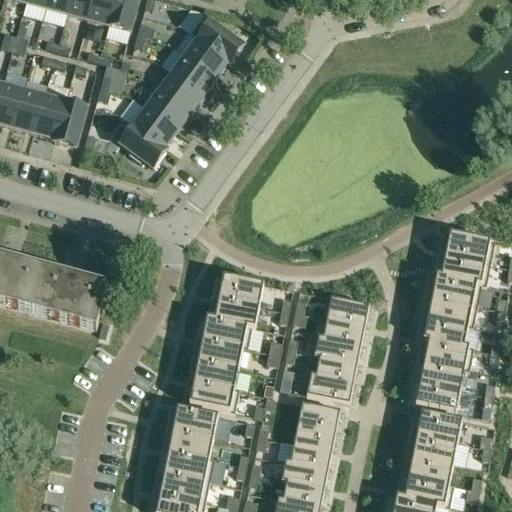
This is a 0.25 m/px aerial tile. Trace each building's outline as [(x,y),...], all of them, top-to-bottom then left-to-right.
[(46,13),(49,0),(27,0),(26,6),(25,7),(46,13)] [(49,0),(46,13),(67,19),(72,0),(49,0)] [(72,0),(67,19),(88,24),(94,0),(72,0)] [(94,0),(88,24),(109,30),(116,0),(94,0)] [(116,0),(109,30),(131,36),(140,0),(116,0)] [(148,2),(144,13),(152,15),(155,4),(148,2)] [(228,66),(230,67),(244,48),(233,40),(235,38),(224,30),(222,32),(211,24),(198,43),(229,65),(228,66)] [(140,28),(137,40),(145,42),(148,30),(140,28)] [(4,39),(2,46),(14,50),(16,42),(4,39)] [(137,40),(134,51),(142,53),(145,42),(137,40)] [(16,42),(14,50),(26,53),(27,46),(16,42)] [(198,43),(185,60),(216,82),(228,66),(229,65),(198,43)] [(47,45),(45,53),(57,56),(59,49),(47,45)] [(2,46),(0,53),(12,57),(14,50),(2,46)] [(59,49),(57,56),(68,60),(70,52),(59,49)] [(14,50),(12,57),(24,60),(26,53),(14,50)] [(89,57),(87,64),(99,68),(101,60),(89,57)] [(43,60),(41,68),(53,71),(55,63),(43,60)] [(101,60),(99,68),(106,70),(110,71),(112,63),(101,60)] [(172,77),(203,100),(216,82),(185,60),(172,77)] [(55,63),(53,71),(64,74),(67,66),(55,63)] [(123,65),(119,77),(127,79),(130,67),(123,65)] [(76,69),(74,76),(85,80),(87,72),(76,69)] [(106,70),(104,81),(111,83),(114,72),(110,71),(106,70)] [(159,96),(190,118),(192,119),(194,117),(192,115),(201,102),(203,103),(205,101),(203,100),(172,77),(159,96)] [(104,81),(100,92),(108,94),(111,83),(104,81)] [(3,89),(0,100),(0,127),(14,131),(24,95),(3,89)] [(100,92),(97,104),(105,106),(108,94),(100,92)] [(14,131),(35,137),(45,100),(24,95),(14,131)] [(147,113),(177,136),(190,118),(159,96),(147,113)] [(56,143),(66,107),(66,106),(45,100),(35,137),(55,142),(56,143)] [(87,112),(66,106),(66,107),(56,143),(55,142),(54,145),(77,151),(87,112)] [(134,130),(164,153),(165,152),(177,136),(147,113),(134,130)] [(142,164),(153,172),(167,154),(165,152),(164,153),(134,130),(120,148),(131,157),(129,159),(140,167),(142,164)] [(84,150),(92,153),(95,141),(87,139),(84,150)] [(450,238),(445,261),(490,270),(495,247),(490,247),(489,246),(450,238)] [(46,274),(0,261),(0,308),(34,317),(46,274)] [(441,281),(441,282),(482,290),(481,291),(486,292),(490,270),(445,261),(441,281)] [(108,291),(46,274),(34,317),(96,334),(108,291)] [(436,280),(432,302),(477,311),(481,291),(482,290),(441,282),(441,281),(436,280)] [(223,282),(219,304),(259,312),(264,290),(228,282),(223,282)] [(432,302),(427,323),(468,331),(473,332),(477,311),(432,302)] [(331,303),(327,324),(365,332),(369,311),(331,303)] [(498,303),(496,315),(504,316),(506,304),(498,303)] [(215,324),(215,325),(252,332),(252,333),(255,334),(259,312),(219,304),(215,324)] [(283,304),(281,316),(289,318),(291,306),(283,304)] [(298,306),(295,318),(303,319),(306,307),(298,306)] [(496,315),(495,327),(503,329),(504,316),(496,315)] [(281,316),(279,328),(287,329),(289,318),(281,316)] [(295,318),(293,329),(305,332),(307,320),(303,319),(295,318)] [(207,322),(202,344),(243,352),(248,353),(252,333),(252,332),(215,325),(215,324),(207,322)] [(427,323),(423,345),(428,346),(428,345),(464,353),(465,351),(468,331),(427,323)] [(323,342),(323,343),(361,350),(365,332),(327,324),(323,342)] [(318,341),(315,361),(358,369),(361,350),(323,343),(323,342),(319,341),(318,341)] [(290,343),(288,355),(296,357),(298,345),(290,343)] [(202,344),(198,366),(239,374),(243,352),(202,344)] [(428,346),(424,366),(465,375),(469,376),(474,353),(465,351),(464,353),(428,345),(428,346)] [(271,346),(269,358),(280,360),(283,348),(271,346)] [(492,346),(491,358),(498,360),(500,347),(492,346)] [(288,355),(285,367),(293,369),(296,357),(288,355)] [(269,358),(266,369),(278,371),(280,360),(269,358)] [(491,358),(489,369),(497,370),(498,360),(491,358)] [(315,361),(311,379),(354,388),(358,369),(315,361)] [(198,366),(194,387),(235,395),(239,374),(198,366)] [(424,366),(420,388),(461,396),(465,375),(424,366)] [(284,374),(280,394),(290,396),(294,376),(284,374)] [(311,379),(307,400),(350,409),(354,388),(311,379)] [(194,387),(190,409),(235,418),(239,396),(235,395),(194,387)] [(420,388),(416,410),(456,418),(461,396),(420,388)] [(266,389),(264,401),(266,401),(272,402),(274,390),(266,389)] [(486,389),(484,401),(493,402),(494,390),(486,389)] [(264,412),(264,413),(272,415),(274,403),(272,402),(266,401),(264,412)] [(484,401),(483,413),(491,414),(493,402),(484,401)] [(302,408),(298,429),(336,437),(340,416),(302,408)] [(256,410),(254,422),(262,424),(264,413),(264,412),(256,410)] [(177,413),(173,435),(214,443),(218,421),(180,414),(177,413)] [(421,418),(417,440),(457,448),(462,426),(421,418)] [(247,427),(245,439),(253,440),(255,428),(247,427)] [(261,429),(258,441),(266,443),(269,431),(261,429)] [(298,429),(294,448),(332,456),(336,437),(298,429)] [(173,435),(169,456),(209,464),(214,443),(173,435)] [(417,440),(413,461),(453,469),(457,448),(417,440)] [(481,440),(479,452),(483,453),(491,454),(493,442),(481,440)] [(258,441),(256,453),(264,455),(266,443),(258,441)] [(294,448),(290,467),(328,475),(332,456),(294,448)] [(483,453),(481,465),(489,466),(491,454),(483,453)] [(169,456),(165,478),(210,487),(214,465),(209,464),(169,456)] [(241,458),(238,470),(246,472),(249,460),(241,458)] [(413,461),(409,482),(449,490),(453,469),(413,461)] [(285,466),(282,485),(286,486),(325,494),(328,475),(290,467),(285,466)] [(253,467),(251,479),(259,480),(261,469),(253,467)] [(238,470),(236,482),(244,484),(246,472),(238,470)] [(165,478),(160,499),(206,508),(210,487),(165,478)] [(251,479),(249,491),(257,492),(259,480),(251,479)] [(404,502),(404,503),(437,510),(437,511),(442,511),(449,511),(454,491),(449,490),(409,482),(404,502)] [(473,482),(471,494),(479,495),(481,484),(473,482)] [(286,486),(283,505),(319,511),(320,511),(325,494),(286,486)] [(467,494),(465,506),(477,507),(479,495),(471,494),(467,494)] [(160,499),(157,511),(204,511),(206,508),(160,499)] [(228,500),(226,511),(238,511),(240,502),(228,500)] [(397,501),(394,511),(436,511),(437,511),(437,510),(404,503),(404,502),(397,501)]
